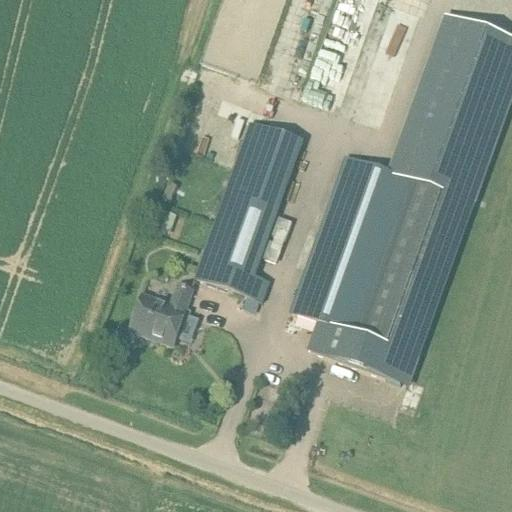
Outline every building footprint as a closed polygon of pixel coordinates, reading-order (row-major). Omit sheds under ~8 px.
[(329,361),(409,390),(511,102),(511,24),(450,2),(388,177),(347,162),(291,317),(338,334),(329,361)] [(247,126),(202,264),(195,283),(261,307),(269,285),(253,279),(298,143),(247,126)] [(189,150),(210,160),(219,141),(199,131),(189,150)] [(156,211),(149,230),(169,238),(176,218),(156,211)] [(143,300),(142,299),(129,336),(147,342),(148,338),(174,347),(184,319),(183,319),(192,295),(178,289),(169,313),(142,304),(143,300)] [(281,391),(275,405),(288,410),(294,396),(281,391)]
